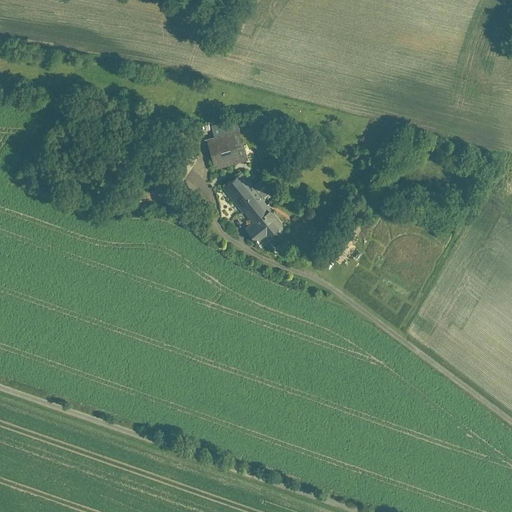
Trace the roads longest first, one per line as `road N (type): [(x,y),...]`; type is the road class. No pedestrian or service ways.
road 1 (track): [(511,426),(311,277),(215,229),(217,206)]
road 2 (track): [(357,511),(0,388)]
